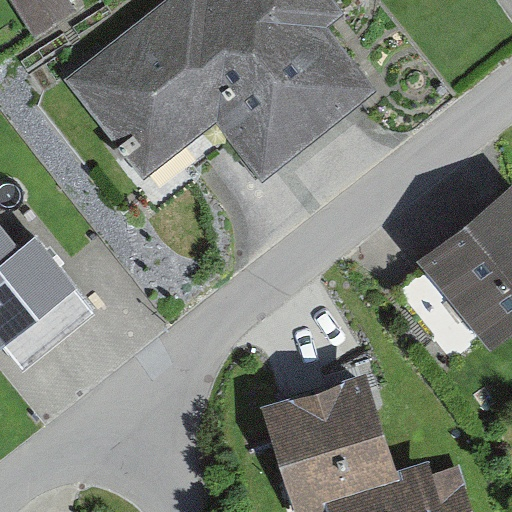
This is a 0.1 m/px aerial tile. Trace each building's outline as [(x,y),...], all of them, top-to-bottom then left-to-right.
[(69,0),(12,0),(33,34),(75,9),(69,0)] [(160,0),(65,77),(144,175),(217,116),(263,174),(376,84),(327,23),(344,9),(336,0),(160,0)] [(511,177),(417,251),(426,263),(393,289),(450,362),(484,336),(490,344),(511,326),(511,177)] [(19,242),(0,218),(0,345),(19,369),(97,308),(34,229),(19,242)] [(319,511),(329,509),(330,511),(474,511),(459,462),(433,470),(429,456),(397,466),(365,368),(264,400),(299,511),(319,511)]
